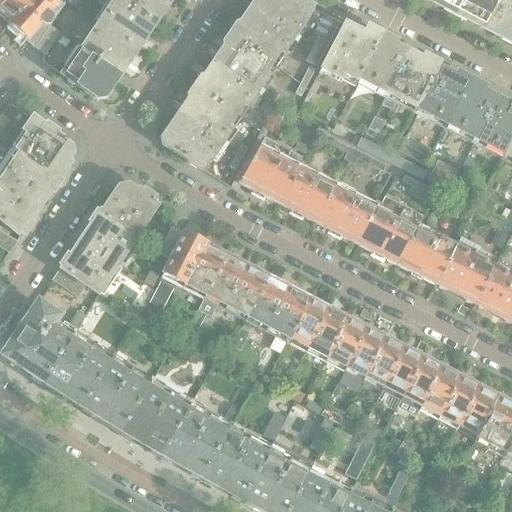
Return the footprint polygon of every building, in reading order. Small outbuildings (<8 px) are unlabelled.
[(0,17),(8,25),(30,0),(1,0),(0,1),(0,17)] [(49,27),(62,8),(52,0),(30,0),(8,25),(5,28),(18,39),(23,43),(26,40),(34,48),(35,48),(49,27)] [(136,51),(156,21),(170,0),(111,0),(96,23),(136,51)] [(286,60),(309,28),(303,24),(311,9),(293,0),(255,0),(256,0),(238,26),(235,26),(231,32),(232,35),(230,37),(276,67),(282,58),(286,60)] [(454,15),(462,0),(424,0),(430,3),(431,2),(443,8),(443,10),(454,15)] [(510,44),(511,39),(511,0),(462,0),(454,15),(465,21),(466,20),(479,27),(478,28),(486,32),(486,30),(499,37),(498,38),(510,44)] [(328,29),(333,20),(322,15),(313,34),(317,37),(313,44),(319,47),(324,38),(328,29)] [(334,32),(339,24),(333,20),(328,29),(334,32)] [(103,100),(120,74),(136,51),(96,23),(61,77),(96,101),(103,100)] [(356,82),(380,36),(367,29),(363,36),(343,26),(335,44),(319,74),(340,85),(342,81),(353,86),(354,87),(354,86),(356,82)] [(65,49),(72,37),(61,30),(59,33),(49,27),(35,48),(43,54),(53,41),(65,49)] [(330,41),(334,32),(328,29),(324,38),(330,41)] [(435,69),(437,65),(423,58),(421,62),(392,47),(394,43),(380,36),(356,82),(385,97),(381,106),(391,111),(396,103),(413,111),(426,85),(433,88),(441,72),(435,69)] [(250,113),(273,80),(269,77),(276,67),(230,37),(229,38),(227,39),(223,44),(223,48),(202,78),(199,79),(195,85),(196,88),(194,90),(240,120),(246,111),(250,113)] [(325,50),(330,41),(324,38),(319,47),(325,50)] [(314,56),(319,47),(313,44),(309,53),(314,56)] [(320,59),(325,50),(319,47),(314,56),(320,59)] [(310,65),(314,56),(309,53),(304,62),(310,65)] [(316,68),(320,59),(314,56),(310,65),(316,68)] [(310,80),(314,71),(308,68),(303,77),(310,80)] [(445,128),(469,82),(456,75),(454,78),(441,72),(433,88),(426,85),(413,111),(445,128)] [(305,89),(310,80),(303,77),(300,84),(299,86),(305,89)] [(314,95),(320,85),(314,81),(308,92),(314,95)] [(503,156),(511,137),(511,104),(510,107),(481,92),(483,89),(469,82),(445,128),(502,158),(503,156)] [(300,98),(305,89),(299,86),(294,95),(300,98)] [(214,166),(236,134),(232,131),(240,120),(194,90),(193,91),(191,92),(187,97),(187,101),(170,127),(168,125),(159,138),(161,140),(160,141),(161,146),(203,173),(211,164),(214,166)] [(309,106),(314,95),(308,92),(303,103),(309,106)] [(9,122),(17,111),(10,106),(2,116),(9,122)] [(0,134),(9,122),(2,116),(0,115),(0,134)] [(385,134),(380,131),(384,124),(374,118),(365,136),(380,144),(385,134)] [(71,156),(69,148),(64,144),(65,143),(31,119),(22,134),(24,135),(13,151),(16,153),(58,181),(69,165),(66,163),(71,156)] [(265,136),(271,127),(265,123),(260,133),(265,136)] [(267,144),(276,130),(271,127),(265,136),(263,141),(267,144)] [(321,141),(324,135),(316,131),(312,137),(321,141)] [(263,141),(265,136),(260,133),(254,143),(260,146),(263,141)] [(329,146),(332,139),(324,135),(321,141),(329,146)] [(422,166),(430,150),(405,137),(397,152),(422,166)] [(511,137),(503,156),(511,161),(511,137)] [(337,150),(341,144),(332,139),(329,146),(337,150)] [(363,152),(368,142),(362,139),(357,148),(363,152)] [(297,166),(286,160),(287,158),(272,150),(271,152),(260,147),(263,141),(260,146),(255,156),(250,165),(245,174),(239,183),(238,185),(249,191),(251,187),(264,194),(262,197),(277,205),(297,166)] [(370,155),(374,146),(368,142),(363,152),(370,155)] [(255,156),(260,146),(254,143),(249,152),(255,156)] [(346,154),(349,148),(341,144),(337,150),(346,154)] [(241,159),(246,149),(241,146),(235,155),(241,159)] [(376,158),(381,149),(374,146),(370,155),(376,158)] [(348,164),(354,151),(349,148),(346,154),(342,161),(348,164)] [(383,162),(387,152),(381,149),(376,158),(383,162)] [(356,160),(359,153),(354,151),(348,164),(353,166),(356,160)] [(250,165),(255,156),(249,152),(244,161),(250,165)] [(389,165),(394,156),(387,152),(383,162),(389,165)] [(0,223),(18,239),(39,208),(58,181),(16,153),(0,177),(0,223)] [(365,164),(368,158),(359,153),(356,160),(365,164)] [(235,171),(241,159),(235,155),(229,167),(235,171)] [(396,168),(400,159),(394,156),(389,165),(396,168)] [(466,170),(472,158),(467,156),(462,168),(466,170)] [(373,169),(376,162),(368,158),(365,164),(373,169)] [(402,171),(406,162),(400,159),(396,168),(402,171)] [(245,174),(250,165),(244,161),(239,171),(245,174)] [(382,172),(385,167),(376,162),(373,169),(382,173),(382,172)] [(408,175),(413,166),(406,162),(402,171),(408,175)] [(315,225),(335,186),(297,166),(277,205),(292,213),(294,209),(306,216),(305,219),(315,225)] [(415,178),(419,169),(413,166),(408,175),(415,178)] [(421,182),(426,173),(419,169),(415,178),(421,182)] [(444,192),(452,177),(437,170),(434,176),(428,174),(425,181),(430,184),(429,185),(444,192)] [(239,183),(245,174),(239,171),(234,180),(239,183)] [(410,187),(413,182),(404,177),(401,183),(410,187)] [(234,193),(238,185),(239,183),(234,180),(228,189),(234,193)] [(419,192),(422,186),(413,182),(410,187),(411,188),(419,192)] [(356,246),(376,207),(335,186),(315,225),(326,230),(327,227),(340,233),(338,237),(356,246)] [(428,197),(431,191),(422,186),(419,192),(428,197)] [(138,229),(155,204),(137,192),(136,194),(126,187),(117,189),(100,215),(133,237),(138,229)] [(415,198),(419,192),(411,188),(410,187),(407,194),(415,198)] [(437,201),(440,195),(431,191),(428,197),(437,201)] [(424,203),(428,197),(419,192),(415,198),(424,203)] [(433,208),(437,201),(428,197),(424,203),(428,205),(433,208)] [(397,267),(416,229),(422,218),(384,198),(378,208),(376,207),(356,246),(373,255),(375,251),(388,258),(386,262),(397,267)] [(491,212),(495,204),(482,198),(478,206),(491,212)] [(117,267),(136,239),(133,237),(100,215),(98,213),(58,273),(83,290),(96,298),(114,271),(124,278),(124,279),(138,287),(137,287),(148,295),(151,290),(127,274),(117,267)] [(18,239),(0,223),(0,247),(8,254),(18,239)] [(435,285),(455,249),(416,229),(397,267),(407,272),(409,269),(421,275),(419,279),(431,285),(434,284),(435,285)] [(171,257),(182,235),(171,230),(160,251),(171,257)] [(496,232),(490,244),(501,250),(507,238),(496,232)] [(153,249),(159,239),(150,233),(143,242),(153,249)] [(204,298),(225,257),(222,256),(223,254),(213,249),(212,251),(201,245),(196,243),(197,241),(187,235),(186,237),(182,235),(171,257),(172,257),(162,277),(204,298)] [(474,305),(495,264),(458,245),(456,249),(455,249),(435,285),(436,285),(437,288),(444,292),(447,291),(463,299),(464,302),(471,306),(474,305)] [(246,320),(267,279),(264,278),(265,276),(255,270),(254,272),(242,267),(238,264),(239,262),(229,257),(228,259),(225,257),(204,298),(246,320)] [(511,273),(495,264),(474,305),(476,306),(477,309),(483,312),(486,311),(502,320),(503,322),(510,326),(511,325),(511,273)] [(152,288),(159,276),(150,271),(143,283),(152,288)] [(83,290),(58,273),(51,284),(76,301),(83,290)] [(287,341),(308,301),(306,299),(307,297),(296,292),(295,294),(280,286),(281,284),(271,278),(269,281),(267,279),(246,320),(287,341)] [(305,351),(327,310),(326,310),(327,308),(317,302),(315,304),(308,301),(287,341),(305,351)] [(41,387),(74,336),(53,323),(56,317),(37,305),(1,357),(30,377),(31,380),(41,387)] [(325,361),(346,320),(344,320),(346,317),(335,312),(334,314),(327,310),(305,351),(325,361)] [(77,311),(66,327),(74,332),(85,316),(77,311)] [(195,335),(205,316),(197,312),(186,330),(195,335)] [(344,370),(365,330),(363,329),(364,327),(354,322),(353,324),(346,320),(325,361),(344,370)] [(239,353),(249,334),(240,330),(231,348),(239,353)] [(362,380),(384,340),(382,339),(383,337),(373,332),(372,334),(365,330),(344,370),(362,380)] [(80,412),(112,361),(74,336),(41,387),(51,393),(54,393),(69,402),(70,405),(80,412)] [(167,353),(173,343),(163,336),(157,346),(167,353)] [(382,390),(403,350),(401,349),(402,347),(392,341),(391,344),(384,340),(362,380),(382,390)] [(178,364),(186,349),(175,343),(167,357),(178,364)] [(282,362),(289,350),(284,347),(277,360),(282,362)] [(401,400),(422,360),(420,359),(421,357),(411,351),(410,353),(403,350),(382,390),(401,400)] [(419,409),(440,369),(438,368),(440,366),(429,361),(428,363),(422,360),(401,400),(419,409)] [(120,436),(151,384),(112,361),(80,412),(90,418),(93,417),(108,426),(109,430),(120,436)] [(438,419),(459,379),(457,378),(458,376),(448,371),(447,373),(440,369),(419,409),(438,419)] [(457,429),(478,389),(476,388),(477,386),(467,380),(466,383),(459,379),(438,419),(457,429)] [(160,460),(190,408),(151,384),(120,436),(130,442),(133,441),(148,450),(149,454),(160,460)] [(307,397),(287,388),(287,387),(282,396),(302,406),(307,397)] [(476,438),(497,399),(495,398),(496,396),(486,390),(485,392),(478,389),(457,429),(476,438)] [(505,436),(511,422),(511,407),(508,406),(509,405),(508,401),(502,398),(499,400),(497,399),(476,438),(486,444),(484,447),(503,457),(505,453),(511,440),(505,436)] [(231,424),(239,409),(232,405),(223,419),(231,424)] [(200,482),(229,429),(190,408),(160,460),(170,466),(173,465),(189,473),(190,477),(200,482)] [(343,418),(325,409),(324,408),(320,416),(339,426),(343,418)] [(362,428),(343,418),(339,426),(358,436),(362,428)] [(241,505),(269,452),(229,429),(200,482),(210,488),(214,487),(229,496),(230,499),(241,505)] [(289,511),(310,473),(269,452),(241,505),(251,510),(254,509),(259,511),(289,511)] [(437,467),(419,458),(418,457),(414,465),(433,475),(437,467)] [(456,476),(438,467),(433,475),(451,484),(456,476)] [(354,485),(360,474),(355,471),(349,483),(354,485)] [(341,511),(351,494),(310,473),(289,511),(341,511)] [(486,490),(469,481),(465,487),(482,497),(486,490)] [(387,511),(351,494),(341,511),(387,511)] [(490,511),(493,506),(483,501),(477,511),(490,511)]
